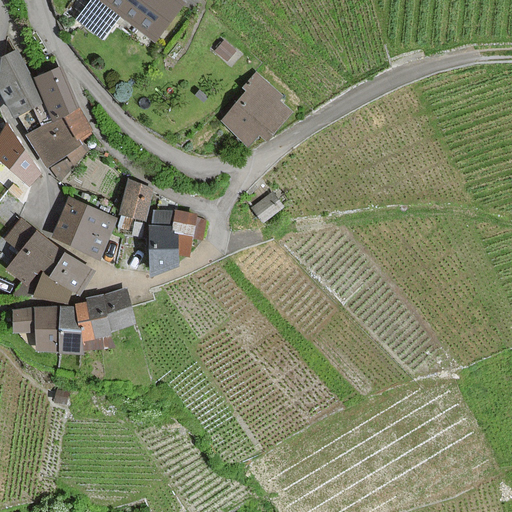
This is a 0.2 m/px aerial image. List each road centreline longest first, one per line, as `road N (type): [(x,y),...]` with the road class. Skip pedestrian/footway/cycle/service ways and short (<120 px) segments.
road 1 (track): [(511,52),(470,55),(395,79),(294,135),(252,171)]
road 2 (residential): [(222,216),(252,171),(196,165),(159,149),(77,67)]
road 3 (residential): [(0,307),(77,303),(182,271),(210,251),(222,216)]
road 4 (residential): [(222,216),(158,187),(119,154),(73,83),(77,67)]
